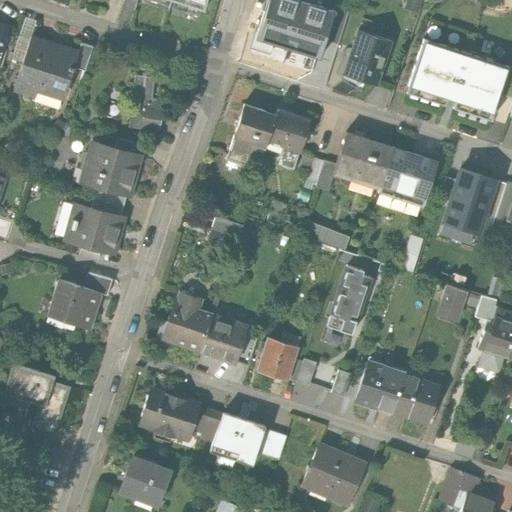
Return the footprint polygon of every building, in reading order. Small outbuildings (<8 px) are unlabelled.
[(169,0),(203,11),(207,0),(169,0)] [(266,0),(254,39),(319,60),(325,42),(334,11),(312,5),(313,0),(266,0)] [(377,0),(361,0),(360,6),(374,10),(377,0)] [(348,12),(335,8),(334,11),(325,42),(338,46),(348,12)] [(390,42),(357,31),(343,75),(376,86),(390,42)] [(77,52),(30,37),(13,92),(33,99),(36,92),(61,100),(72,67),(77,52)] [(80,43),(77,52),(72,67),(84,71),(91,47),(80,43)] [(407,96),(494,123),(511,70),(425,44),(407,96)] [(136,76),(132,105),(143,106),(143,108),(160,110),(161,101),(151,100),(154,79),(136,76)] [(157,132),(160,110),(143,108),(143,106),(132,105),(129,128),(157,132)] [(243,106),(226,161),(257,171),(266,144),(274,116),(243,106)] [(276,110),(274,116),(266,144),(298,154),(309,121),(276,110)] [(65,126),(57,120),(47,131),(54,138),(65,126)] [(334,172),(357,179),(379,186),(391,149),(369,141),(346,134),(336,166),(334,172)] [(117,138),(114,148),(137,155),(140,145),(117,138)] [(91,142),(79,183),(96,188),(126,196),(128,197),(140,156),(137,155),(114,148),(91,142)] [(379,195),(424,210),(438,164),(394,150),(379,195)] [(304,181),(316,185),(323,162),(312,158),(304,181)] [(336,166),(323,162),(316,185),(314,189),(327,193),(334,172),(336,166)] [(460,169),(442,221),(477,232),(483,215),(494,181),(460,169)] [(494,181),(483,215),(495,219),(495,217),(506,185),(494,181)] [(511,184),(506,183),(506,185),(495,217),(507,220),(507,219),(511,205),(511,184)] [(122,208),(126,196),(96,188),(93,200),(122,208)] [(284,205),(273,201),(266,223),(276,226),(284,205)] [(74,204),(64,242),(80,247),(99,252),(113,256),(124,218),(74,204)] [(242,227),(215,217),(206,243),(234,252),(242,227)] [(349,238),(304,220),(298,234),(343,252),(349,238)] [(410,235),(400,270),(413,274),(424,239),(410,235)] [(316,257),(319,247),(298,241),(295,251),(316,257)] [(97,262),(99,252),(80,247),(78,257),(97,262)] [(12,273),(9,265),(0,267),(0,269),(2,276),(12,273)] [(372,273),(345,265),(325,328),(353,337),(372,273)] [(88,274),(83,288),(101,294),(106,296),(111,281),(88,274)] [(59,280),(47,316),(89,329),(101,294),(83,288),(59,280)] [(457,324),(467,292),(446,286),(436,317),(457,324)] [(160,340),(200,353),(212,316),(198,311),(202,301),(179,293),(176,303),(173,302),(160,340)] [(471,294),(467,305),(477,309),(481,297),(471,294)] [(496,302),(481,297),(477,309),(475,318),(486,321),(487,319),(491,320),(496,302)] [(246,327),(212,316),(200,353),(234,365),(246,327)] [(477,349),(482,351),(476,367),(497,374),(503,358),(511,360),(511,323),(494,318),(488,335),(482,333),(477,349)] [(297,349),(268,340),(258,370),(286,380),(293,360),(297,349)] [(303,363),(293,360),(286,380),(296,383),(303,363)] [(303,360),(303,363),(296,383),(307,387),(314,364),(303,360)] [(355,399),(391,410),(402,375),(367,364),(355,399)] [(52,378),(12,365),(3,395),(39,406),(31,430),(53,437),(68,389),(50,383),(52,378)] [(338,370),(338,373),(331,393),(342,397),(350,374),(338,370)] [(438,386),(402,375),(391,410),(426,422),(438,386)] [(187,443),(189,436),(197,414),(200,406),(151,389),(138,427),(187,443)] [(189,436),(212,444),(220,422),(197,414),(189,436)] [(250,467),(263,428),(223,414),(220,422),(212,444),(209,453),(250,467)] [(365,466),(320,446),(301,487),(346,507),(365,466)] [(171,474),(132,458),(117,494),(156,510),(171,474)] [(451,469),(438,501),(460,510),(467,494),(473,496),(480,480),(451,469)] [(473,496),(467,494),(460,510),(459,511),(489,511),(493,504),(473,496)] [(375,511),(379,504),(366,499),(360,511),(375,511)] [(239,511),(240,510),(221,502),(216,511),(239,511)]
